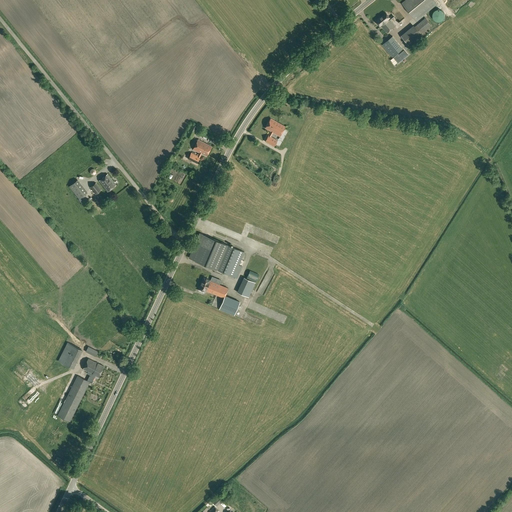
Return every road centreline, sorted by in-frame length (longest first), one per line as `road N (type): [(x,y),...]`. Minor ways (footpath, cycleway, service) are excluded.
road 1 (tertiary): [(181,242),(263,96),(371,0)]
road 2 (unclassified): [(181,242),(0,17)]
road 3 (tertiary): [(71,487),(181,242)]
